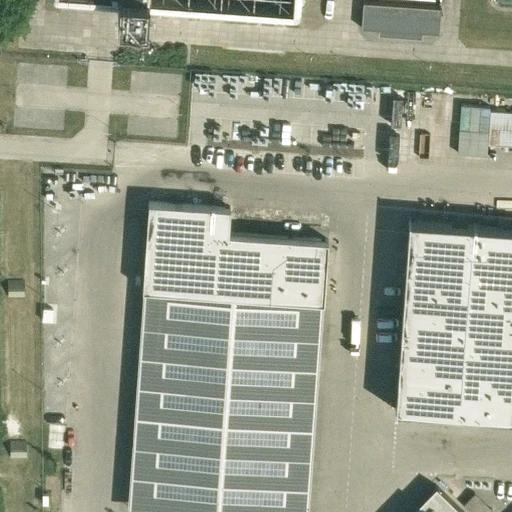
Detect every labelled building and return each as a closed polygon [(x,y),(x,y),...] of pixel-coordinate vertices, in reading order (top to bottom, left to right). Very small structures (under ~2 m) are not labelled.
[(378,29),(422,32),(439,33),(441,7),(363,2),(361,28),(378,29)] [(511,111),(490,110),(488,144),(511,145),(511,111)] [(143,288),(324,301),(329,239),(229,232),(231,206),(149,201),(143,288)] [(511,225),(409,218),(395,410),(511,418),(511,225)] [(24,281),(7,281),(7,298),(24,297),(24,281)] [(12,441),(11,457),(28,458),(28,441),(12,441)] [(464,511),(436,485),(409,511),(464,511)]
